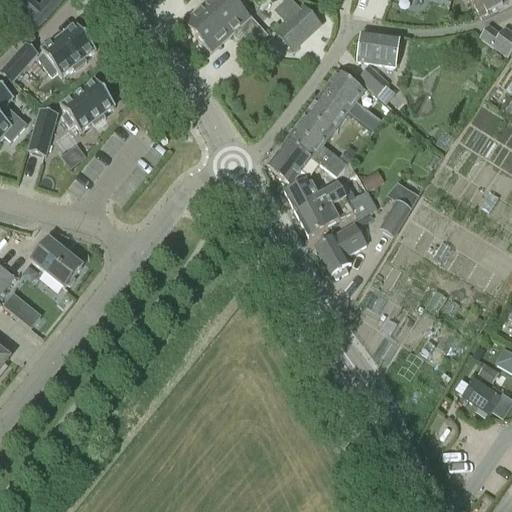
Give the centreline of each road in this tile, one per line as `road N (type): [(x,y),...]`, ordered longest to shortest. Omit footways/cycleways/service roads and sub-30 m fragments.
road 1 (tertiary): [(428,511),(234,167)]
road 2 (residential): [(511,13),(446,35),(354,29),(275,132),(234,167)]
road 3 (residential): [(0,423),(136,256)]
road 4 (tertiary): [(234,167),(124,0)]
road 5 (residential): [(0,198),(92,224),(136,256)]
road 6 (residential): [(136,256),(190,190),(234,167)]
